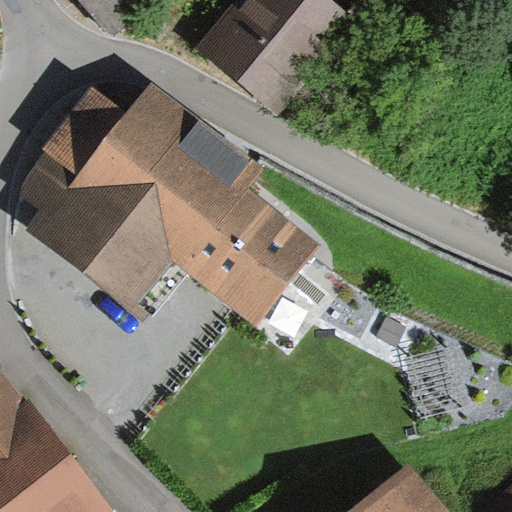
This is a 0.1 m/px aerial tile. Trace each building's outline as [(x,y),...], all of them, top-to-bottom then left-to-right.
[(78,0),(116,38),(154,0),(78,0)] [(333,0),(245,0),(203,51),(282,119),(359,23),(333,0)] [(252,176),(150,99),(42,240),(127,304),(168,249),(256,315),(310,244),(241,191),(252,176)] [(0,511),(110,511),(115,509),(29,399),(24,403),(0,372),(0,511)] [(448,511),(409,463),(351,511),(448,511)] [(511,511),(511,483),(477,511),(511,511)]
